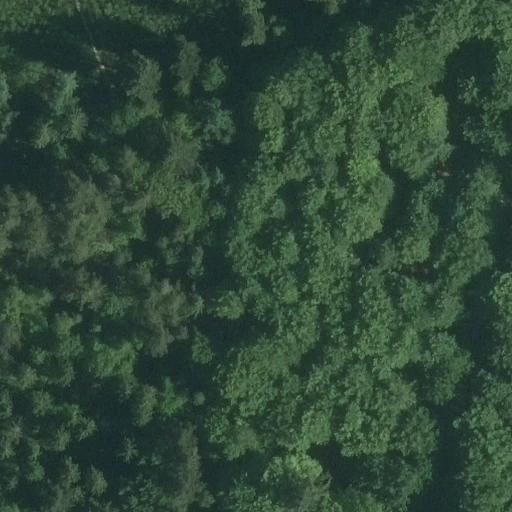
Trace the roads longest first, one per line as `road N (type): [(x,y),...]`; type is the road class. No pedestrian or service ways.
road 1 (track): [(78,0),(167,195),(191,214),(255,233),(297,286),(362,309),(379,325),(359,398),(372,444),(362,469)]
road 2 (track): [(0,262),(435,511)]
road 3 (track): [(421,511),(511,154)]
